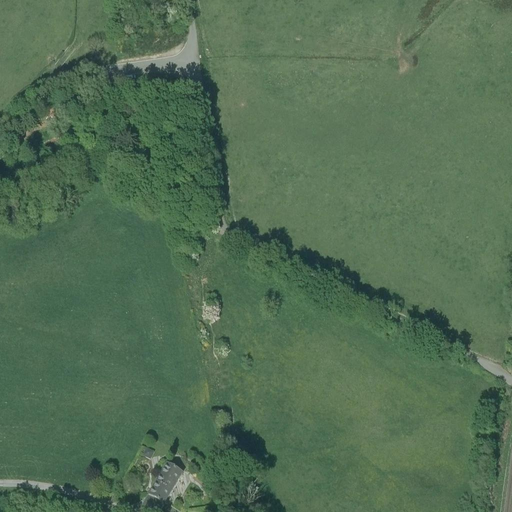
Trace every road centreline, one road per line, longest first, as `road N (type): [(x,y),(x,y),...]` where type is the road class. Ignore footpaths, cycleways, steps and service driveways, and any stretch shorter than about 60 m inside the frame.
road 1 (unclassified): [(195,63),(225,232),(511,381)]
road 2 (residential): [(0,128),(56,81),(195,63)]
